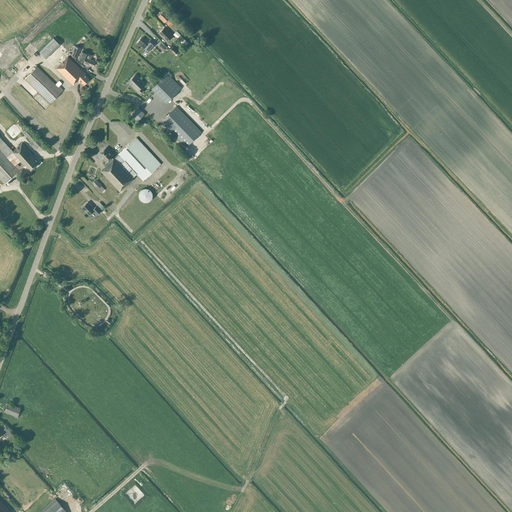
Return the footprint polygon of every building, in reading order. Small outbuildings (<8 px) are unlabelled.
[(175,21),(171,17),(164,10),(158,16),(164,22),(165,21),(170,26),(175,21)] [(173,36),(164,27),(158,33),(166,42),(173,36)] [(177,31),(173,34),(185,45),(188,42),(177,31)] [(53,38),(39,52),(46,58),(60,44),(53,38)] [(147,43),(141,38),(137,43),(148,52),(155,44),(150,39),(147,43)] [(75,46),(71,55),(77,58),(80,48),(75,46)] [(173,46),(170,49),(175,55),(179,52),(173,46)] [(82,51),(78,60),(83,62),(83,63),(83,64),(88,66),(89,66),(89,65),(93,66),(95,62),(90,59),(92,55),(88,53),(88,54),(82,51)] [(84,85),(89,79),(84,74),(85,73),(68,57),(56,69),(72,84),(76,80),(76,81),(77,80),(80,83),(81,81),(84,85)] [(25,79),(50,103),(63,90),(59,86),(59,87),(58,87),(62,83),(59,80),(56,84),(37,66),(25,79)] [(181,87),(167,73),(151,89),(166,103),(181,87)] [(131,85),(139,94),(144,89),(141,86),(145,83),(135,74),(130,80),(133,83),(131,85)] [(41,97),(37,102),(45,110),(49,105),(41,97)] [(138,106),(131,114),(138,121),(145,113),(138,106)] [(161,121),(186,147),(202,132),(177,106),(161,121)] [(8,130),(10,134),(13,132),(15,135),(19,133),(14,125),(8,130)] [(39,150),(44,146),(29,129),(24,133),(32,142),(30,144),(36,150),(38,148),(39,150)] [(14,151),(0,135),(0,178),(5,184),(19,170),(24,166),(29,171),(39,162),(22,143),(14,151)] [(161,164),(136,138),(113,159),(112,157),(113,156),(106,148),(99,154),(107,162),(107,161),(109,163),(101,171),(119,191),(123,187),(124,188),(133,179),(132,178),(137,174),(143,181),(161,164)] [(219,145),(222,149),(230,143),(226,139),(219,145)] [(213,151),(211,153),(220,164),(225,159),(214,144),(210,147),(213,151)] [(100,185),(95,180),(92,183),(97,188),(96,188),(103,195),(106,192),(100,185)] [(94,208),(92,206),(88,202),(82,207),(86,212),(87,212),(89,215),(93,211),(96,215),(101,210),(104,207),(100,202),(97,205),(94,208)] [(127,228),(129,226),(122,219),(120,221),(127,228)] [(21,408),(7,403),(4,412),(18,417),(21,408)] [(3,431),(0,429),(0,428),(0,435),(1,434),(6,438),(11,432),(5,428),(3,431)] [(129,493),(132,500),(139,497),(136,490),(129,493)] [(67,511),(55,499),(40,511),(67,511)] [(0,511),(10,511),(0,500),(0,511)]
